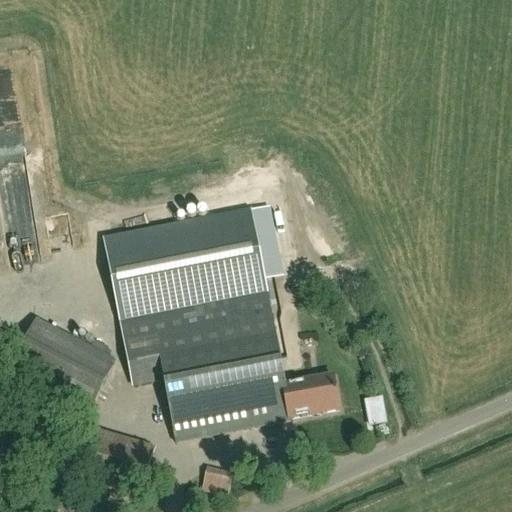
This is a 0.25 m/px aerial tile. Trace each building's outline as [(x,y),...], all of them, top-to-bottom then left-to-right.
[(7,194),(13,266),(37,264),(32,192),(7,194)] [(292,423),(292,420),(340,411),(334,379),(283,389),(250,213),(106,242),(133,388),(165,382),(177,444),(292,423)] [(300,342),(298,320),(285,321),(286,343),(300,342)] [(12,371),(91,410),(114,363),(35,324),(12,371)] [(381,401),(366,404),(371,428),(386,425),(381,401)] [(30,474),(67,463),(56,426),(19,437),(30,474)] [(140,503),(151,464),(90,448),(80,486),(140,503)]
